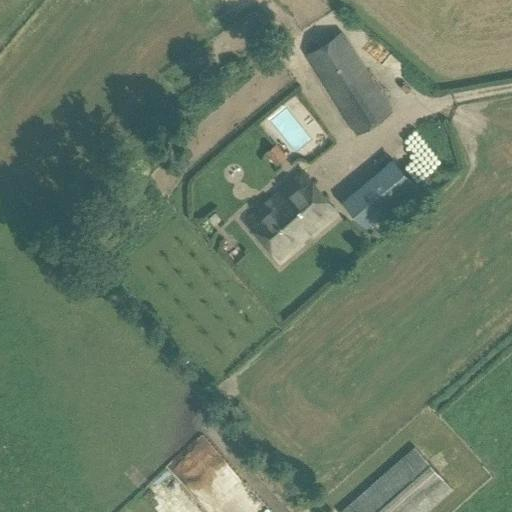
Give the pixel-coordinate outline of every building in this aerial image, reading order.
[(228,49),(243,42),(236,28),(221,34),(228,49)] [(341,30),(304,54),(355,134),(392,111),(341,30)] [(283,154),(276,144),(266,152),(274,161),(283,154)] [(388,157),(336,200),(363,234),(416,191),(388,157)] [(301,172),(245,219),(279,259),(335,211),(301,172)] [(339,510),(339,511),(425,511),(452,489),(414,446),(339,510)]
